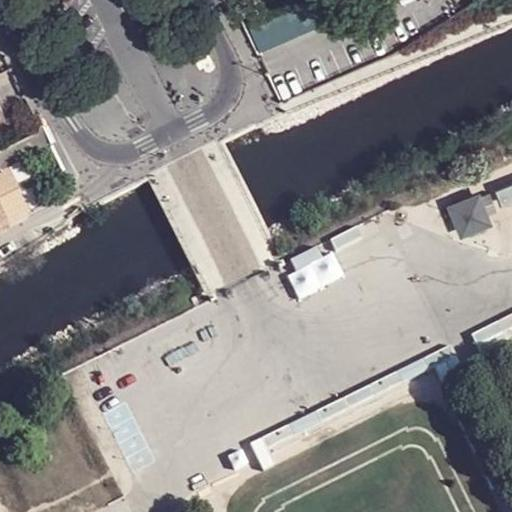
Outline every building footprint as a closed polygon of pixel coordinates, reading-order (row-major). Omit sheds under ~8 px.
[(261,51),(355,9),(351,0),(312,0),(250,27),(261,51)] [(0,170),(50,145),(42,128),(0,148),(0,170)] [(50,145),(0,170),(0,209),(8,225),(74,192),(50,145)] [(501,201),(511,196),(511,181),(496,188),(501,201)] [(496,223),(482,189),(447,204),(462,237),(478,231),(496,223)] [(8,225),(0,209),(0,225),(1,229),(8,225)]
